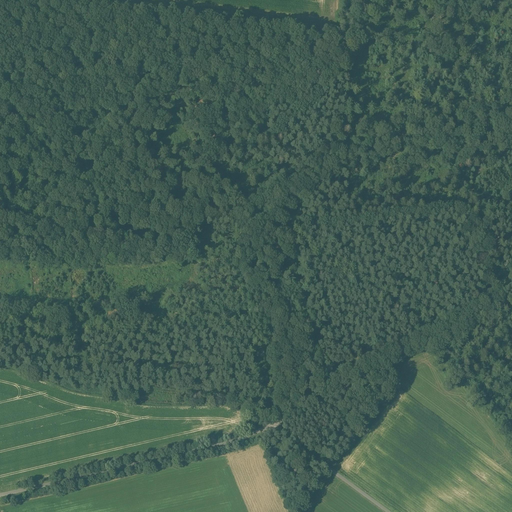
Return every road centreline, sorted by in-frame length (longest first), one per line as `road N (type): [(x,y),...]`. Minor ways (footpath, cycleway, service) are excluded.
road 1 (unclassified): [(0,495),(237,440),(270,425),(387,511)]
road 2 (track): [(270,425),(511,297)]
